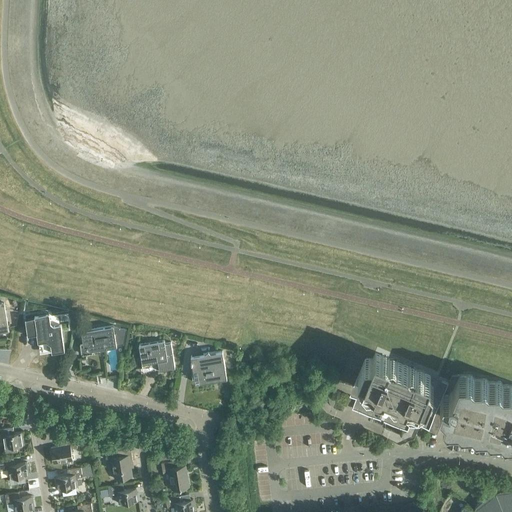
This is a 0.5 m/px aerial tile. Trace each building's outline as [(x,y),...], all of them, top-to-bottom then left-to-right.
[(29,335),(38,334),(40,348),(50,346),(54,349),(62,338),(58,335),(61,329),(60,324),(54,325),(50,323),(49,314),(35,316),(35,317),(26,318),(26,317),(25,317),(28,336),(29,336),(29,335)] [(127,328),(114,325),(82,330),(84,343),(89,342),(90,348),(125,342),(127,328)] [(159,365),(159,369),(176,366),(171,342),(166,343),(165,340),(139,344),(143,367),(159,365)] [(191,355),(196,382),(227,376),(223,350),(191,355)] [(383,356),(382,356),(375,353),(373,359),(365,359),(358,375),(365,378),(363,382),(370,385),(372,388),(408,403),(412,403),(418,406),(420,401),(427,404),(434,388),(428,382),(431,376),(422,373),(422,374),(416,372),(417,370),(416,370),(415,371),(410,369),(411,368),(395,361),(394,363),(389,360),(390,359),(389,359),(388,360),(383,358),(383,356)] [(459,419),(462,422),(473,422),(476,426),(487,425),(490,429),(501,429),(505,432),(511,432),(511,385),(503,386),(500,382),(489,382),(486,378),(475,379),(471,375),(451,376),(448,384),(429,429),(437,433),(440,426),(441,425),(454,430),(459,419)] [(22,431),(14,432),(13,427),(0,428),(0,438),(3,438),(5,447),(16,445),(24,443),(22,431)] [(71,448),(77,447),(76,437),(60,439),(61,445),(51,447),(54,463),(73,460),(71,448)] [(16,445),(5,447),(6,453),(17,451),(16,445)] [(130,462),(133,462),(131,448),(113,451),(114,456),(112,457),(115,479),(132,476),(130,462)] [(8,469),(10,477),(29,474),(27,462),(15,464),(13,457),(0,459),(0,467),(0,470),(8,469)] [(169,472),(172,489),(189,486),(186,465),(178,466),(177,460),(162,462),(163,473),(169,472)] [(76,478),(83,476),(81,466),(67,469),(68,475),(56,477),(58,489),(77,486),(76,478)] [(118,495),(119,503),(139,500),(137,488),(124,490),(123,483),(108,485),(110,496),(118,495)] [(477,511),(473,509),(465,502),(460,511),(511,511),(511,486),(510,487),(500,489),(498,490),(504,503),(496,506),(497,509),(493,511),(492,511),(477,511)] [(491,493),(489,495),(496,506),(504,503),(498,490),(491,493)] [(21,511),(22,509),(35,507),(33,495),(20,497),(19,491),(5,494),(7,503),(14,502),(15,510),(12,511),(21,511)] [(190,493),(180,495),(166,497),(168,507),(174,506),(175,511),(189,511),(195,511),(193,499),(191,499),(190,493)] [(476,505),(473,509),(477,511),(492,511),(493,511),(497,509),(496,506),(489,495),(483,498),(476,505)] [(93,511),(94,511),(93,511),(91,502),(77,505),(78,511),(69,511),(93,511)]
